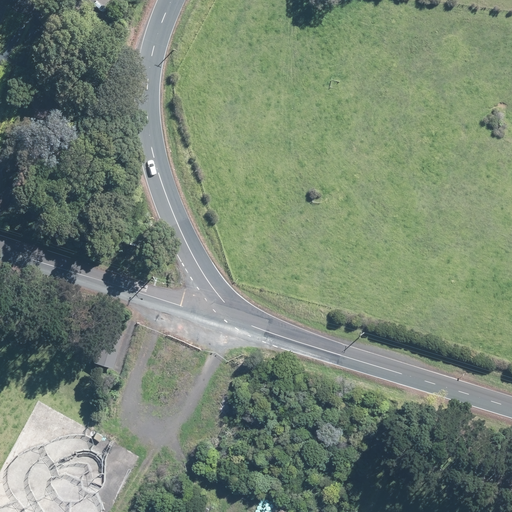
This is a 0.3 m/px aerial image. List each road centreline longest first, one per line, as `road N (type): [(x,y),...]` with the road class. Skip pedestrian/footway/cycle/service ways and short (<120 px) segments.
road 1 (tertiary): [(171,0),(146,86),(151,155),(186,246),(229,311)]
road 2 (tertiary): [(229,311),(284,340),(511,410)]
road 3 (unclassified): [(229,311),(179,306),(0,250)]
